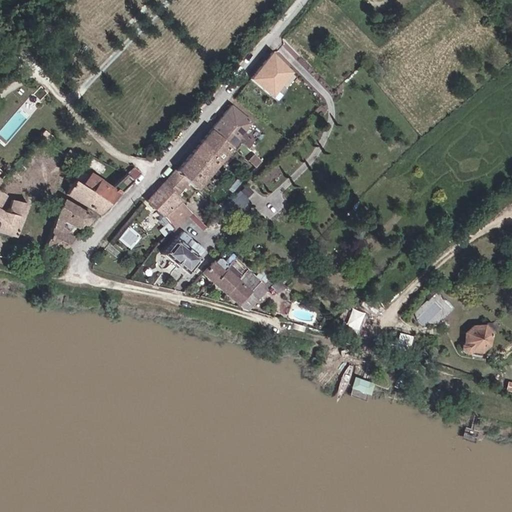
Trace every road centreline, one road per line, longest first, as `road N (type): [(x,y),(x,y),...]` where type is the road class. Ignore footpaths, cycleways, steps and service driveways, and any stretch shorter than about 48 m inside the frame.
road 1 (residential): [(303,0),(72,269)]
road 2 (unknown): [(157,172),(119,157),(44,77),(33,77)]
